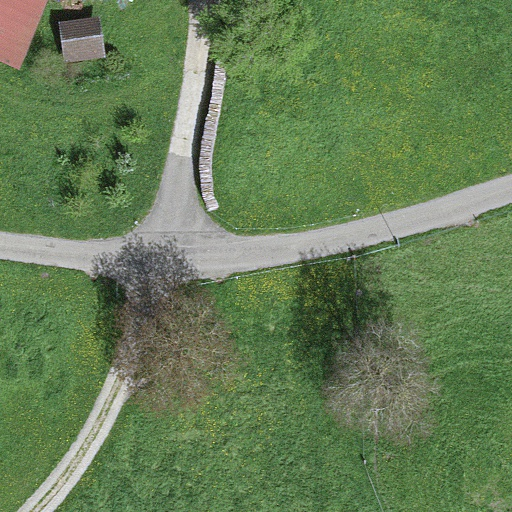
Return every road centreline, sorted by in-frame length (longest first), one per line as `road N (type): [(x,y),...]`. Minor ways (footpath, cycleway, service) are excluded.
road 1 (track): [(511,188),(272,249),(150,268)]
road 2 (track): [(32,511),(88,448),(150,268)]
road 3 (track): [(150,268),(0,246)]
